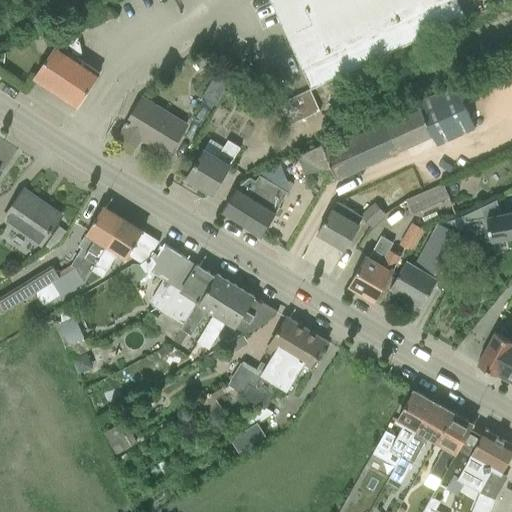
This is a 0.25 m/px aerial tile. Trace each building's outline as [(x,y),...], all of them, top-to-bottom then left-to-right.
[(456,0),(268,0),(310,90),(339,76),(465,18),(456,0)] [(94,3),(70,15),(73,17),(86,26),(90,28),(115,16),(94,3)] [(73,17),(55,45),(77,59),(81,53),(78,43),(76,41),(86,26),(73,17)] [(55,45),(33,79),(76,106),(98,73),(77,59),(55,45)] [(237,73),(221,63),(200,98),(216,108),(237,73)] [(339,76),(310,90),(281,103),(291,125),(349,98),(339,76)] [(416,103),(417,107),(323,150),(336,178),(431,135),(436,146),(474,129),(454,86),(416,103)] [(147,142),(167,155),(187,124),(142,97),(124,125),(125,125),(123,128),(124,128),(120,135),(136,145),(142,135),(149,139),(147,142)] [(217,157),(223,147),(209,139),(204,149),(217,157)] [(204,149),(186,178),(212,194),(239,148),(227,140),(223,147),(217,157),(204,149)] [(322,149),(320,146),(295,157),(302,174),(331,170),(322,149)] [(235,189),(232,193),(221,210),(261,235),(275,213),(275,212),(286,192),(258,176),(255,182),(248,178),(235,189)] [(111,178),(104,187),(123,202),(130,192),(111,178)] [(407,199),(405,199),(412,214),(448,198),(442,183),(407,199)] [(317,233),(332,242),(334,239),(345,246),(358,225),(362,219),(369,227),(383,214),(405,199),(407,199),(400,187),(374,204),(361,216),(336,202),(331,209),(317,233)] [(60,216),(23,191),(1,221),(38,247),(60,216)] [(496,200),(462,216),(464,223),(482,219),(486,242),(511,236),(511,211),(499,214),(496,200)] [(122,219),(103,206),(84,236),(92,241),(81,260),(76,257),(70,266),(74,268),(83,283),(90,272),(122,219)] [(122,219),(90,272),(101,279),(116,256),(124,261),(142,231),(122,219)] [(405,261),(400,271),(389,288),(421,307),(437,279),(461,236),(437,223),(430,236),(412,266),(405,261)] [(365,256),(347,287),(373,303),(400,257),(388,250),(392,243),(381,236),(368,258),(365,256)] [(198,304),(215,277),(163,245),(156,256),(154,254),(138,264),(137,262),(112,277),(121,292),(151,273),(162,280),(150,301),(152,307),(160,312),(151,328),(173,341),(196,302),(198,304)] [(38,262),(0,286),(0,308),(48,278),(38,262)] [(83,283),(74,268),(70,266),(69,265),(57,273),(59,277),(56,279),(65,295),(83,283)] [(212,315),(225,323),(242,290),(216,274),(215,277),(198,304),(196,302),(173,341),(184,348),(191,337),(190,336),(205,311),(212,315)] [(244,334),(274,316),(277,311),(260,302),(258,301),(257,302),(252,299),(253,297),(242,290),(225,323),(244,334)] [(208,350),(225,323),(212,315),(196,343),(208,350)] [(272,383),(306,329),(286,317),(268,347),(273,350),(265,364),(261,362),(256,371),(242,362),(228,386),(241,394),(247,384),(253,388),(261,376),(272,383)] [(70,361),(87,350),(74,321),(56,330),(70,361)] [(278,387),(286,392),(301,367),(308,372),(326,341),(306,329),(272,383),(261,376),(253,388),(247,384),(241,394),(240,395),(260,408),(232,425),(238,435),(272,413),(264,408),(278,387)] [(499,375),(511,350),(511,341),(495,332),(477,364),(497,375),(497,374),(499,375)] [(230,355),(247,344),(242,335),(224,346),(230,355)] [(511,382),(511,350),(499,375),(511,382)] [(413,391),(396,421),(401,425),(389,447),(402,454),(431,401),(413,391)] [(205,418),(221,410),(214,400),(199,409),(205,418)] [(455,414),(431,401),(402,454),(388,478),(399,484),(425,439),(437,446),(455,414)] [(438,485),(472,424),(455,414),(437,446),(442,448),(423,484),(435,491),(438,485)] [(122,422),(103,434),(115,455),(136,443),(122,422)] [(182,444),(191,438),(183,423),(172,430),(182,444)] [(511,453),(511,446),(472,424),(438,485),(444,489),(451,476),(464,483),(480,492),(475,499),(458,492),(457,496),(450,511),(487,511),(492,501),(493,499),(494,500),(506,477),(501,474),(511,453)] [(444,489),(457,496),(458,492),(464,483),(451,476),(444,489)] [(438,511),(435,510),(440,502),(431,497),(422,511),(438,511)] [(492,501),(487,511),(492,511),(497,503),(492,501)]
